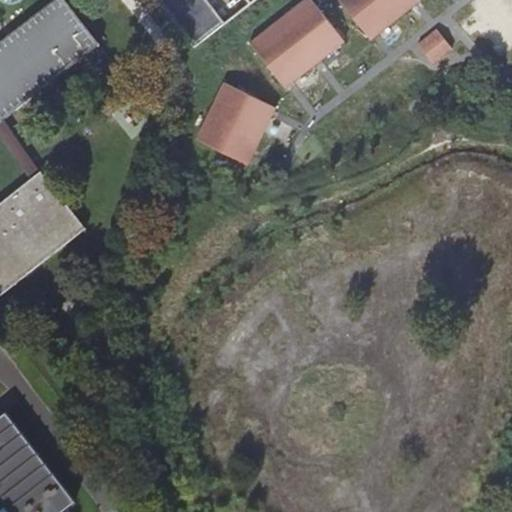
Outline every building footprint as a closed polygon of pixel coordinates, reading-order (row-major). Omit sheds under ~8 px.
[(0,204),(0,123),(98,46),(61,0),(53,0),(0,41),(0,296),(85,230),(39,174),(0,204)] [(206,0),(225,23),(253,0),(206,0)] [(312,0),(306,0),(252,44),(286,89),(346,43),(312,0)] [(420,2),(418,0),(337,0),(371,42),(420,2)] [(453,48),(437,27),(418,43),(433,62),(453,48)] [(278,108),(226,83),(199,139),(249,165),(278,108)] [(0,423),(0,511),(68,511),(75,507),(6,419),(0,423)]
